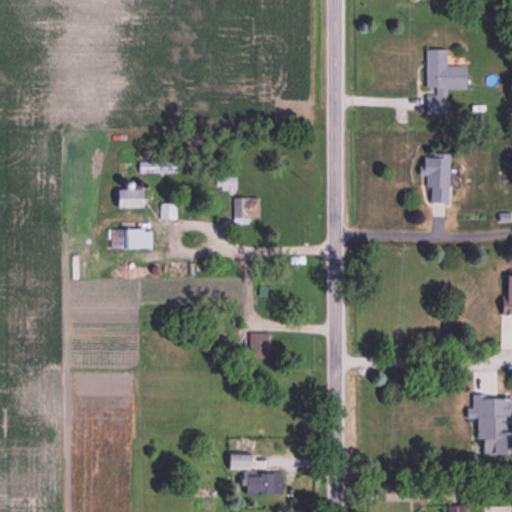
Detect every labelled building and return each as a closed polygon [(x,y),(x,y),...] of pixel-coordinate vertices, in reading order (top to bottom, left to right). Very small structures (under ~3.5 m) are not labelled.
[(464,91),(464,66),(445,67),(445,50),(424,51),(425,115),(445,115),(445,91),(464,91)] [(420,154),(420,177),(426,177),(425,204),(446,204),(447,155),(420,154)] [(176,175),(176,163),(137,163),(137,175),(176,175)] [(235,178),(219,178),(219,191),(235,191),(235,178)] [(142,209),(142,190),(114,190),(114,209),(142,209)] [(248,225),(248,219),(259,219),(259,198),(232,198),(232,225),(248,225)] [(175,205),(160,205),(160,219),(175,219),(175,205)] [(109,230),(109,250),(150,250),(150,230),(109,230)] [(103,274),(103,260),(75,260),(75,274),(103,274)] [(511,275),(503,276),(503,314),(511,314),(511,275)] [(248,359),(268,359),(268,333),(248,333),(248,359)] [(511,418),(509,418),(509,398),(470,398),(470,409),(464,409),(464,420),(474,420),(474,441),(480,441),(480,456),(511,456),(511,418)] [(246,470),(246,455),(226,455),(226,470),(246,470)] [(281,495),(281,474),(241,474),(241,495),(281,495)]
